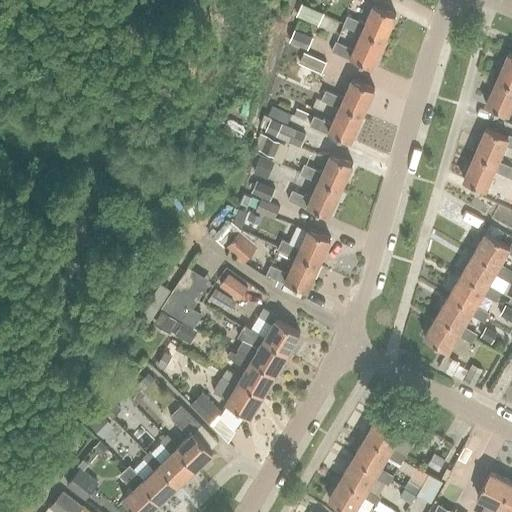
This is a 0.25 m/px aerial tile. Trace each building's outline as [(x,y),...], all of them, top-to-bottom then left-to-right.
[(302,5),(297,17),(319,26),(324,15),(302,5)] [(347,17),(342,27),(360,34),(361,32),(383,42),(395,15),(373,5),(364,25),(347,17)] [(312,39),(293,32),(289,41),(308,49),(312,39)] [(335,42),(331,51),(349,60),(350,57),(372,67),(383,42),(361,32),(360,34),(353,50),(335,42)] [(511,54),(509,53),(497,79),(511,85),(511,54)] [(304,54),(299,64),(321,73),(326,64),(304,54)] [(511,85),(497,79),(486,106),(509,116),(511,108),(511,85)] [(326,90),(321,100),(339,108),(340,106),(362,116),(374,90),(352,80),(344,99),(326,90)] [(314,116),(309,126),(328,135),(329,131),(351,141),(362,116),(340,106),(339,108),(332,125),(314,116)] [(273,107),(269,116),(287,125),(292,116),(273,107)] [(296,110),(293,116),(305,121),(308,115),(296,110)] [(282,125),(277,136),(301,146),(306,135),(282,125)] [(486,129),(475,154),(498,164),(499,162),(505,147),(511,150),(511,137),(509,136),(509,139),(486,129)] [(274,158),(280,143),(268,137),(262,153),(274,158)] [(304,166),(299,176),(317,184),(317,182),(340,192),(353,164),(330,154),(321,174),(304,166)] [(475,154),(464,181),(486,191),(495,171),(511,179),(511,167),(499,162),(498,164),(475,154)] [(260,158),(254,172),(266,177),(272,162),(260,158)] [(252,194),(270,202),(275,190),(257,182),(252,194)] [(292,191),(288,200),(306,208),(307,206),(329,216),(340,192),(317,182),(317,184),(310,199),(292,191)] [(244,194),(240,203),(248,206),(251,197),(244,194)] [(261,201),(256,212),(274,220),(279,208),(261,201)] [(240,229),(238,232),(253,244),(258,238),(240,229)] [(282,240),(277,250),(295,258),(296,256),(318,266),(330,239),(308,229),(300,248),(282,240)] [(487,233),(474,254),(498,268),(500,266),(507,253),(511,255),(511,244),(510,247),(487,233)] [(236,234),(225,247),(244,262),(255,249),(236,234)] [(474,254),(462,275),(486,289),(488,287),(495,274),(508,282),(511,275),(511,272),(500,266),(498,268),(474,254)] [(307,291),(318,266),(296,256),(295,258),(288,274),(270,266),(266,275),(278,281),(285,284),(286,281),(303,289),(304,290),(307,291)] [(229,275),(221,286),(239,300),(247,289),(229,275)] [(462,275),(450,296),(474,310),(475,307),(483,294),(496,302),(501,295),(488,287),(486,289),(462,275)] [(278,281),(276,286),(282,289),(285,284),(278,281)] [(285,284),(282,289),(301,297),(304,290),(303,289),(286,281),(285,284)] [(236,304),(215,291),(209,301),(230,314),(236,304)] [(450,296),(438,316),(462,330),(464,328),(471,315),(484,323),(489,315),(475,307),(474,310),(450,296)] [(511,310),(506,307),(500,317),(511,323),(511,310)] [(264,340),(288,354),(301,333),(277,319),(278,317),(264,308),(252,329),(266,337),(264,340)] [(464,328),(462,330),(438,316),(425,337),(450,352),(459,335),(473,343),(477,335),(464,328)] [(266,337),(252,329),(245,325),(238,336),(259,349),(254,358),(252,360),(276,375),(288,354),(264,340),(266,337)] [(192,345),(197,336),(184,328),(179,337),(192,345)] [(485,329),(480,337),(491,344),(496,335),(485,329)] [(252,360),(254,358),(239,349),(237,352),(232,349),(228,354),(248,366),(241,378),(239,381),(263,395),(276,375),(252,360)] [(165,352),(157,365),(164,370),(172,356),(165,352)] [(445,359),(439,369),(452,376),(457,365),(445,359)] [(472,365),(464,380),(474,385),(481,369),(472,365)] [(239,381),(241,378),(227,370),(222,378),(236,386),(228,400),(227,402),(251,416),(263,395),(239,381)] [(136,389),(141,393),(146,387),(147,387),(155,379),(149,374),(141,381),(136,389)] [(222,378),(213,391),(228,400),(236,386),(222,378)] [(119,386),(111,397),(118,403),(126,391),(119,386)] [(208,425),(220,413),(201,393),(189,405),(208,425)] [(110,401),(103,411),(114,419),(121,409),(110,401)] [(177,448),(196,469),(213,452),(194,433),(202,425),(182,405),(171,416),(190,436),(178,447),(177,448)] [(101,414),(90,426),(100,435),(111,423),(101,414)] [(379,415),(366,436),(391,451),(392,448),(406,457),(419,436),(405,427),(403,430),(379,415)] [(177,448),(178,447),(167,435),(160,442),(171,453),(161,464),(159,465),(179,486),(196,469),(177,448)] [(404,461),(406,457),(392,448),(391,451),(366,436),(354,457),(379,472),(380,469),(388,456),(402,465),(404,461)] [(100,441),(94,448),(101,455),(108,448),(100,441)] [(159,465),(161,464),(150,452),(143,458),(154,470),(144,480),(142,482),(161,502),(179,486),(159,465)] [(446,460),(435,453),(428,465),(439,471),(446,460)] [(354,457),(342,478),(367,492),(368,490),(375,477),(390,486),(394,478),(380,469),(379,472),(354,457)] [(402,465),(399,470),(412,478),(418,469),(404,461),(402,465)] [(142,482),(144,480),(131,465),(121,475),(134,489),(123,499),(135,511),(151,511),(161,502),(142,482)] [(84,501),(98,483),(80,468),(66,486),(84,501)] [(412,478),(406,488),(423,498),(434,479),(418,469),(412,478)] [(498,511),(511,485),(511,482),(490,472),(478,497),(487,502),(481,511),(498,511)] [(342,478),(329,500),(348,511),(354,511),(363,498),(377,507),(382,498),(368,490),(367,492),(342,478)] [(511,511),(511,485),(498,511),(511,511)] [(404,490),(399,498),(411,504),(415,496),(404,490)] [(48,509),(52,511),(78,511),(81,510),(60,494),(48,509)]
